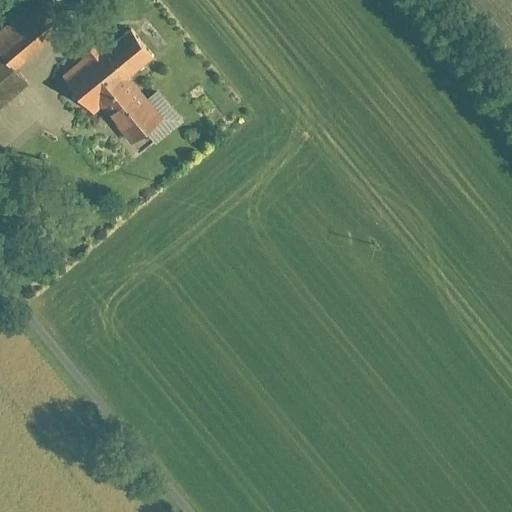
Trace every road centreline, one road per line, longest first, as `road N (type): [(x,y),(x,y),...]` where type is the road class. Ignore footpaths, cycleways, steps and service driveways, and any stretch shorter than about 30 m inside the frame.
road 1 (track): [(187,511),(7,295),(0,258)]
road 2 (track): [(0,213),(62,71)]
